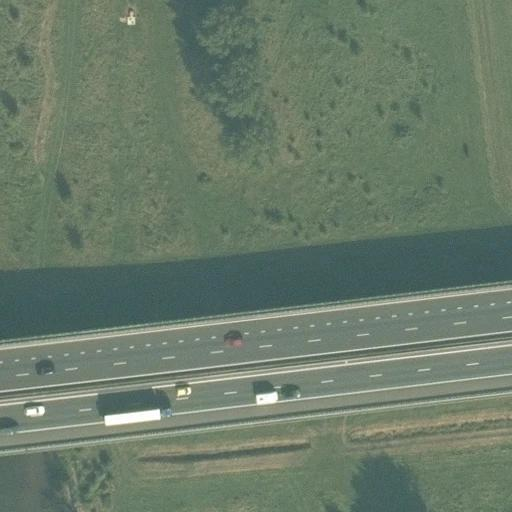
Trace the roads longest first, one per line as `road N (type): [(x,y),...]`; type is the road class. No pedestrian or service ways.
road 1 (track): [(73,0),(38,302),(132,511)]
road 2 (motorway): [(0,415),(511,357)]
road 3 (motorway): [(511,314),(0,372)]
road 4 (track): [(325,478),(319,421),(234,270),(149,0)]
road 5 (track): [(511,227),(481,197),(469,158),(449,0)]
